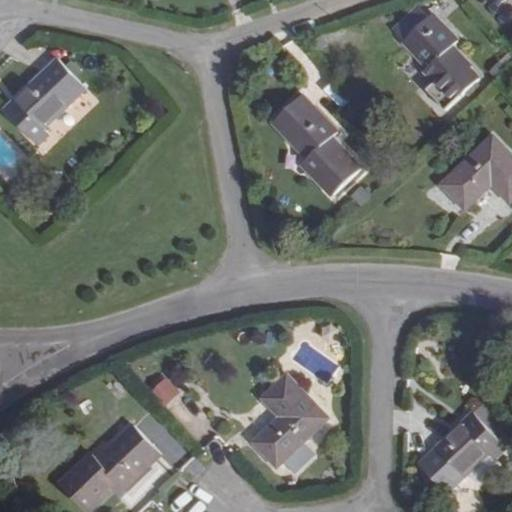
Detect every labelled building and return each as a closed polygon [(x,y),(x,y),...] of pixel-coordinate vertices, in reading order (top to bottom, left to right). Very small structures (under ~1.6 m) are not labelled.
[(420,10),(396,31),(406,42),(430,21),(420,10)] [(456,42),(433,18),(430,21),(406,42),(429,68),(425,71),(436,83),(427,91),(446,112),(480,81),(470,71),(471,69),(450,47),(456,42)] [(52,135),(45,129),(60,115),(85,91),(57,62),(7,110),(40,146),(52,135)] [(495,75),(502,80),(511,71),(511,70),(506,64),(495,75)] [(351,101),(337,85),(327,93),(342,108),(351,101)] [(331,139),(335,133),(302,98),(275,124),(309,158),(304,164),(334,195),(360,171),(331,139)] [(56,141),(71,127),(60,115),(45,129),(52,135),(56,141)] [(510,205),(511,202),(511,156),(493,137),(442,187),(467,212),(493,187),(510,205)] [(155,390),(169,406),(185,393),(171,376),(155,390)] [(254,443),(279,469),(328,420),(287,377),(263,400),(280,418),(254,443)] [(501,428),(483,408),(419,466),(445,494),(488,455),(494,460),(507,449),(493,435),(501,428)] [(511,443),(511,439),(501,428),(493,435),(507,449),(511,443)] [(159,456),(134,429),(99,461),(94,456),(64,484),(90,511),(118,484),(124,489),(159,456)] [(189,482),(205,465),(195,456),(179,473),(189,482)]
